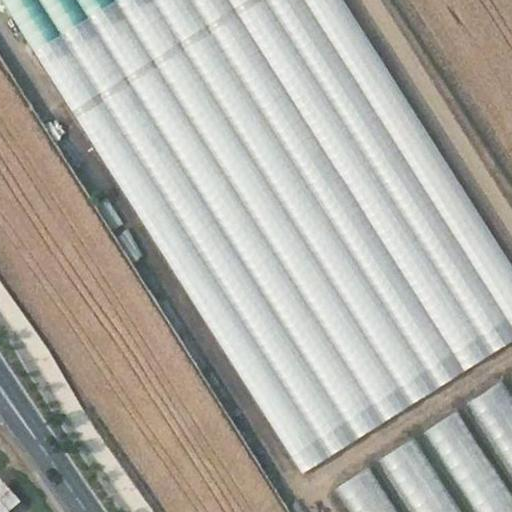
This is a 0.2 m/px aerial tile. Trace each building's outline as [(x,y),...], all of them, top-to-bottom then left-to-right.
[(511,265),(343,0),(1,0),(304,475),(511,343),(511,265)] [(511,400),(499,380),(466,402),(511,474),(511,400)] [(511,511),(511,496),(455,409),(422,432),(474,511),(511,511)] [(460,511),(412,437),(377,460),(410,511),(460,511)] [(396,511),(367,466),(334,488),(348,511),(396,511)] [(0,483),(0,511),(10,511),(19,505),(0,483)]
